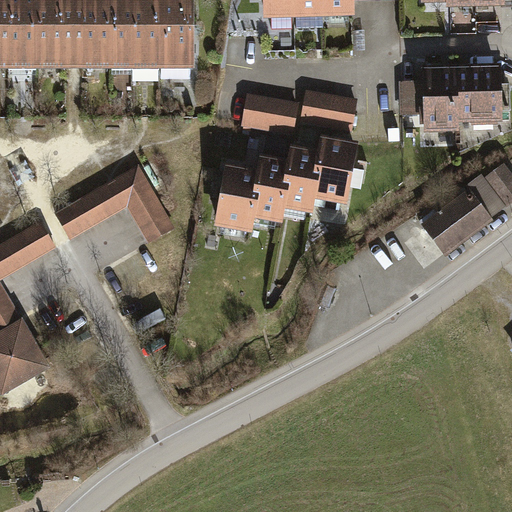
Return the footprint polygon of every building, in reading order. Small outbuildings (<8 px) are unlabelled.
[(0,0),(0,73),(14,73),(12,0),(0,0)] [(44,73),(42,0),(12,0),(14,73),(44,73)] [(74,73),(72,0),(42,0),(44,73),(74,73)] [(104,72),(102,0),(72,0),(74,73),(104,72)] [(134,72),(132,0),(102,0),(104,72),(134,72)] [(164,72),(162,0),(132,0),(134,72),(164,72)] [(194,72),(192,0),(162,0),(164,72),(194,72)] [(294,21),(293,0),(264,0),(265,21),(294,21)] [(323,20),(322,0),(293,0),(294,21),(323,20)] [(322,0),(323,20),(353,19),(352,3),(352,0),(322,0)] [(480,9),(480,0),(449,0),(450,3),(450,9),(480,9)] [(511,0),(480,0),(480,9),(511,8),(511,0)] [(291,39),(282,39),(282,48),(291,48),(291,39)] [(502,67),(456,68),(457,127),(502,126),(502,114),(510,114),(510,87),(502,87),(502,67)] [(422,69),(423,83),(424,116),(424,136),(458,135),(457,127),(456,68),(422,69)] [(401,117),(424,116),(423,83),(400,83),(401,117)] [(307,91),(301,124),(352,133),(358,100),(307,91)] [(292,137),(299,105),(249,95),(242,127),(292,137)] [(359,147),(325,141),(322,154),(314,202),(347,209),(359,147)] [(322,154),(293,149),(290,164),(281,212),(311,218),(314,202),(322,154)] [(290,164),(259,158),(256,172),(247,222),(279,228),(281,212),(290,164)] [(256,172),(225,166),(213,230),(245,236),(247,222),(256,172)] [(136,167),(58,214),(74,241),(127,209),(150,248),(176,232),(136,167)] [(511,176),(505,167),(484,182),(505,210),(511,204),(511,176)] [(470,192),(491,220),(505,210),(484,182),(481,178),(467,189),(470,192)] [(422,227),(446,258),(493,223),(491,220),(470,192),(422,227)] [(0,246),(0,332),(20,320),(0,287),(0,283),(54,250),(38,223),(0,246)] [(50,369),(20,320),(0,332),(0,395),(1,398),(50,369)]
